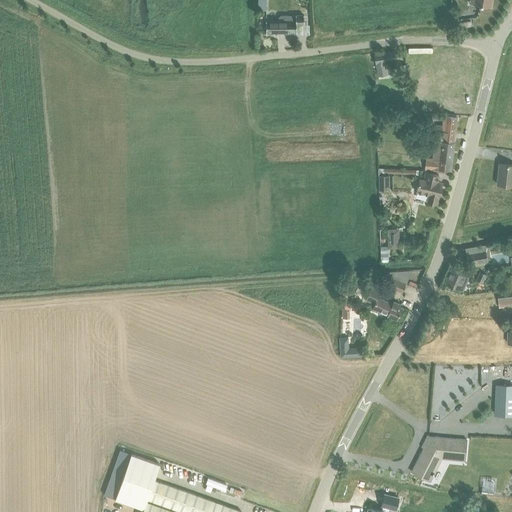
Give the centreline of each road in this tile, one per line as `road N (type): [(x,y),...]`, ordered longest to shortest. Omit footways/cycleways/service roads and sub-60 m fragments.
road 1 (unclassified): [(314,511),(427,286),(496,47)]
road 2 (unclassified): [(496,47),(411,40),(165,61),(113,46),(29,0)]
